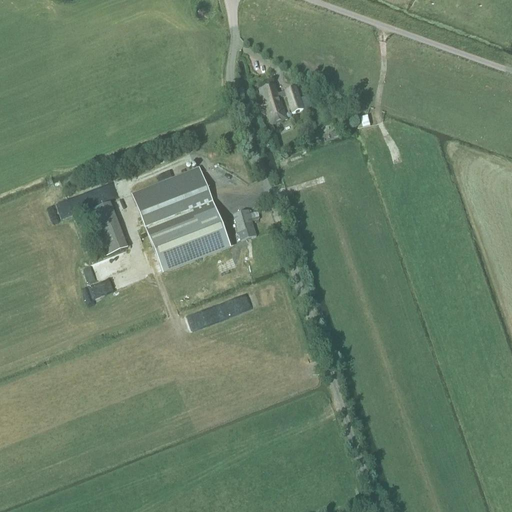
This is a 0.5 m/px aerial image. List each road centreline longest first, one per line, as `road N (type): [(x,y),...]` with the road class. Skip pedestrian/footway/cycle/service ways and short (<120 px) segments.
road 1 (unclassified): [(511,71),(309,0)]
road 2 (track): [(398,160),(377,117),(385,56),(380,25)]
